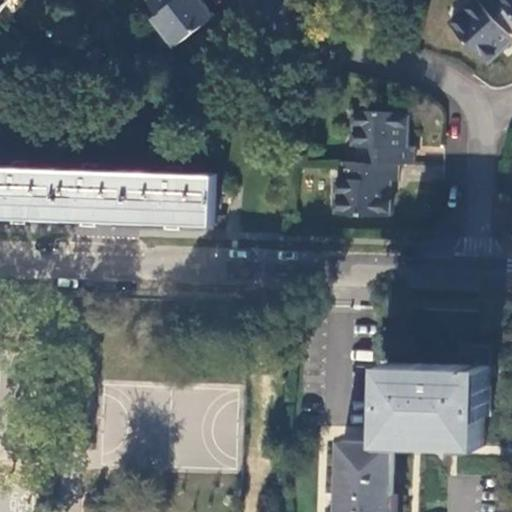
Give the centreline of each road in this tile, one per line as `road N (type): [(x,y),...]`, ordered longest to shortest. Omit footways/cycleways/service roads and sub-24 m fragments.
road 1 (residential): [(0,252),(477,268)]
road 2 (residential): [(259,0),(314,41),(452,82),(484,115)]
road 3 (residential): [(484,115),(477,268)]
